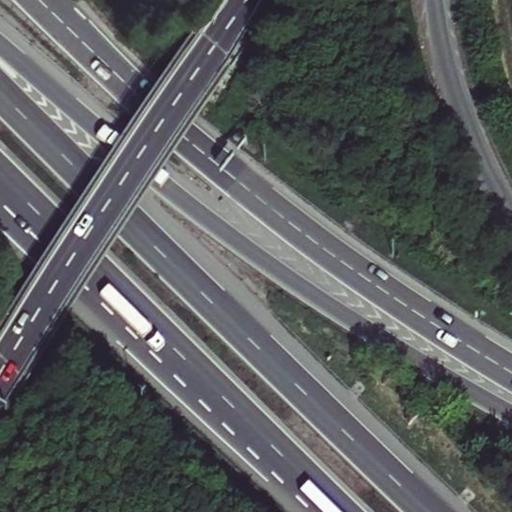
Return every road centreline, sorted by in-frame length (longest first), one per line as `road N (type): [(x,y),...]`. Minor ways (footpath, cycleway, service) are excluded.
road 1 (trunk): [(511,414),(281,274),(0,47)]
road 2 (trunk): [(511,373),(275,210),(39,0)]
road 3 (motorway): [(426,511),(0,92)]
road 4 (motorway): [(244,0),(8,360)]
road 5 (motorway): [(56,229),(338,511)]
road 6 (motorway): [(511,220),(463,117),(434,0)]
